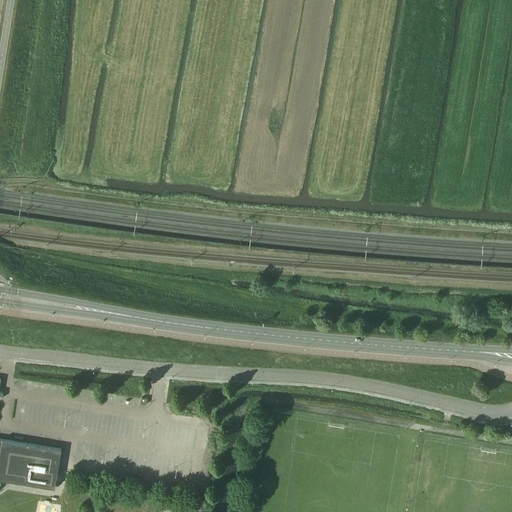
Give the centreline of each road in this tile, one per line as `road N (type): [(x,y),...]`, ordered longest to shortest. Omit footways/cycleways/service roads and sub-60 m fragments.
road 1 (track): [(511,232),(0,182)]
road 2 (secondary): [(511,355),(172,326),(91,310)]
road 3 (unclassified): [(175,371),(319,378),(491,414),(511,411)]
road 4 (unclassified): [(175,371),(0,351)]
